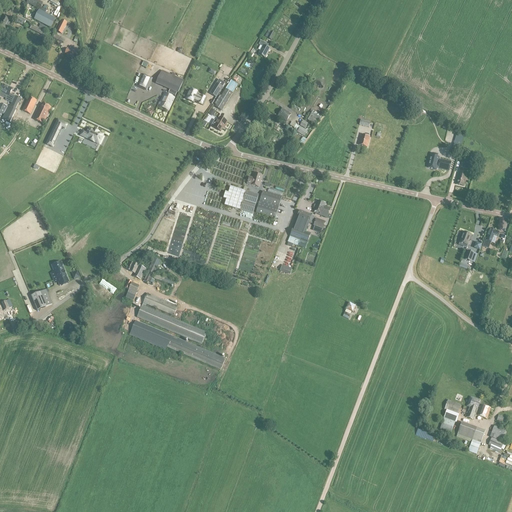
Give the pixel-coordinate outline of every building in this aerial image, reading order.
[(24,2),(23,5),(27,7),(28,4),(40,10),(40,9),(41,7),(43,4),(43,3),(36,0),(28,0),(27,3),(24,2)] [(63,5),(52,0),(51,4),(62,9),(63,5)] [(39,10),(34,20),(51,29),(56,19),(39,10)] [(0,21),(0,27),(6,30),(11,20),(3,16),(0,21)] [(18,17),(15,22),(24,26),(26,21),(18,17)] [(60,23),(56,31),(62,34),(64,29),(66,26),(60,23)] [(32,24),(30,29),(38,33),(47,38),(49,33),(45,31),(39,28),(32,24)] [(54,34),(53,36),(52,38),(54,39),(63,43),(65,39),(58,36),(54,34)] [(259,45),(263,47),(259,55),(265,58),(270,49),(267,48),(269,45),(261,41),(259,45)] [(65,54),(76,59),(78,54),(78,52),(77,51),(78,50),(71,47),(70,50),(68,49),(65,54)] [(184,81),(162,71),(156,85),(178,94),(184,81)] [(142,74),(136,86),(146,91),(151,79),(142,74)] [(217,83),(216,83),(210,94),(217,98),(223,87),(217,83)] [(0,95),(6,99),(6,100),(11,103),(14,96),(10,94),(12,89),(3,85),(0,91),(0,95)] [(189,91),(185,99),(194,103),(194,102),(197,103),(203,106),(206,99),(200,96),(198,95),(199,93),(190,89),(189,91)] [(233,93),(226,89),(215,107),(222,111),(233,93)] [(164,94),(158,107),(168,111),(174,98),(164,94)] [(11,103),(9,107),(15,110),(18,104),(20,99),(15,96),(14,96),(11,103)] [(37,101),(29,97),(22,111),(30,115),(37,101)] [(43,124),(51,108),(42,104),(34,120),(43,124)] [(9,107),(3,119),(10,123),(16,110),(15,110),(9,107)] [(282,109),(278,116),(286,122),(291,115),(282,109)] [(311,115),(310,116),(319,121),(322,116),(313,111),(311,115)] [(319,121),(310,116),(307,120),(316,126),(319,121)] [(214,127),(214,128),(221,132),(224,126),(225,127),(228,122),(220,118),(217,123),(214,127)] [(237,119),(234,124),(240,127),(243,121),(237,119)] [(359,125),(369,128),(370,122),(361,120),(359,125)] [(59,121),(53,133),(59,136),(63,129),(66,130),(68,125),(59,121)] [(305,129),(305,128),(308,124),(303,121),(300,126),(305,129)] [(21,135),(39,142),(43,132),(24,125),(21,135)] [(294,128),(293,130),(305,137),(308,132),(297,125),(294,128)] [(87,133),(84,132),(82,135),(85,137),(84,138),(89,140),(91,137),(95,139),(94,142),(99,144),(103,135),(98,133),(99,132),(94,130),(93,130),(89,128),(87,133)] [(370,137),(361,135),(359,145),(367,147),(370,137)] [(300,149),(307,140),(303,137),(296,146),(300,149)] [(56,142),(50,139),(48,145),(53,147),(56,142)] [(360,162),(362,153),(357,151),(353,165),(358,167),(360,162)] [(430,155),(427,168),(428,168),(436,170),(437,169),(437,168),(449,171),(451,162),(439,159),(440,157),(438,157),(438,155),(437,155),(433,154),(432,156),(430,155)] [(467,173),(459,171),(455,185),(464,187),(467,173)] [(252,178),(255,179),(257,179),(257,181),(258,181),(256,187),(259,188),(263,176),(254,173),(252,178)] [(249,177),(247,184),(256,187),(258,181),(257,181),(257,179),(255,179),(252,178),(249,177)] [(281,195),(283,190),(268,185),(267,191),(281,195)] [(225,192),(223,199),(226,200),(224,206),(253,215),(259,196),(246,192),(230,187),(228,193),(225,192)] [(282,197),(263,191),(260,200),(260,201),(279,207),(282,197)] [(321,216),(325,207),(326,204),(317,201),(313,213),(321,216)] [(278,210),(259,204),(256,213),(275,219),(278,210)] [(331,209),(325,207),(321,216),(331,219),(333,216),(329,214),(331,209)] [(315,217),(300,211),(297,218),(309,223),(312,224),(315,217)] [(297,218),(293,228),(305,232),(309,223),(297,218)] [(326,222),(316,219),(313,226),(323,230),(326,222)] [(305,232),(293,228),(290,237),(301,241),(307,243),(310,234),(305,232)] [(488,236),(487,239),(485,238),(482,247),(489,249),(493,238),(494,236),(497,237),(499,233),(490,230),(488,236)] [(466,248),(471,236),(463,233),(460,243),(463,245),(463,247),(466,248)] [(474,253),(468,251),(465,259),(471,262),(474,253)] [(154,258),(151,264),(157,267),(158,267),(161,261),(154,258)] [(63,269),(60,262),(52,266),(59,285),(69,282),(64,269),(63,269)] [(135,274),(138,266),(130,262),(127,270),(130,271),(130,272),(135,274)] [(151,264),(144,281),(150,284),(152,279),(157,267),(151,264)] [(281,271),(281,272),(282,272),(290,275),(292,269),(284,266),(283,265),(281,271)] [(78,271),(72,274),(74,279),(80,277),(78,271)] [(156,274),(154,279),(169,284),(171,279),(156,274)] [(52,305),(46,290),(31,296),(37,311),(52,305)] [(147,293),(143,303),(146,305),(174,317),(178,307),(147,293)] [(146,305),(143,303),(137,317),(202,345),(207,333),(145,307),(146,305)] [(346,303),(343,312),(350,314),(353,305),(346,303)] [(136,321),(131,332),(167,348),(172,336),(136,321)] [(172,336),(167,348),(221,370),(226,359),(172,336)] [(453,413),(458,415),(461,405),(448,400),(444,410),(453,413)] [(473,420),(476,410),(477,411),(480,402),(473,400),(466,417),(473,420)] [(487,419),(491,408),(482,405),(478,416),(487,419)] [(456,422),(444,418),(443,423),(454,427),(456,422)] [(472,426),(462,423),(457,435),(468,439),(472,426)] [(468,439),(481,444),(485,431),(472,426),(468,439)] [(492,438),(488,445),(500,451),(504,443),(492,438)]
